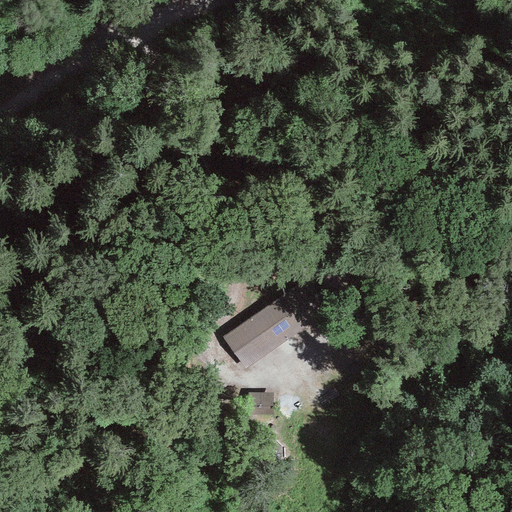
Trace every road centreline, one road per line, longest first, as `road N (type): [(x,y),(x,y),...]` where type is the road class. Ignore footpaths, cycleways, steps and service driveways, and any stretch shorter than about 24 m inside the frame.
road 1 (track): [(240,307),(142,29)]
road 2 (track): [(0,121),(202,0)]
